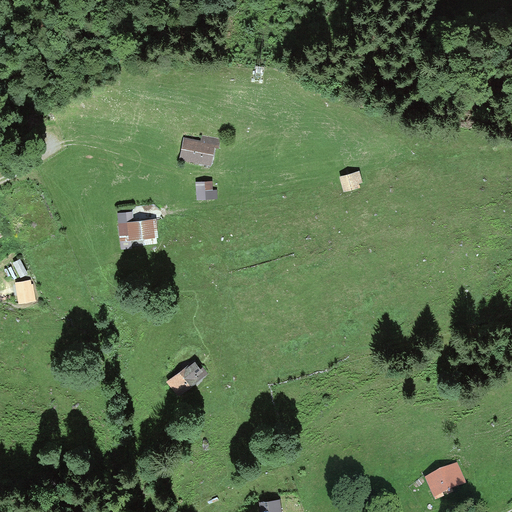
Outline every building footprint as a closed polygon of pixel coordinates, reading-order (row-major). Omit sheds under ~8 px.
[(202,136),(201,143),(186,140),(183,157),(209,162),(212,144),(219,145),(220,140),(202,136)] [(359,173),(342,178),(345,190),(358,186),(356,182),(361,181),(359,173)] [(199,183),(200,199),(212,198),(210,183),(199,183)] [(118,214),(121,248),(156,243),(155,236),(157,235),(156,221),(132,224),(131,213),(118,214)] [(17,283),(19,302),(35,300),(32,285),(29,285),(28,281),(17,283)] [(194,363),(169,382),(177,394),(206,373),(201,367),(198,370),(194,363)] [(457,467),(431,479),(437,493),(433,494),(435,499),(444,496),(442,492),(445,490),(447,494),(453,491),(450,485),(462,480),(457,467)] [(281,511),(280,511),(279,502),(263,504),(263,511),(281,511)]
